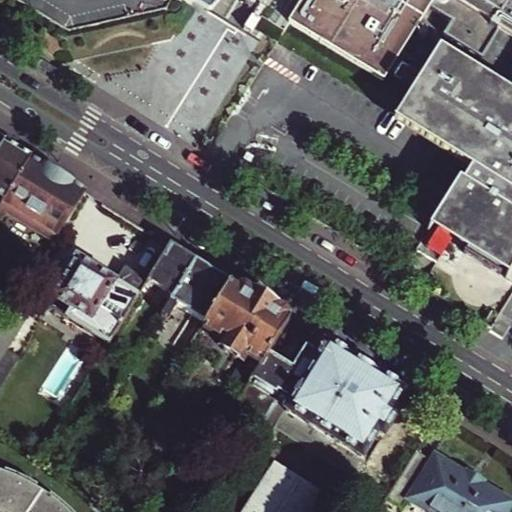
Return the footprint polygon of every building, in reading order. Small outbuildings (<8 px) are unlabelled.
[(156,0),(175,12),(199,0),(156,0)] [(511,0),(289,0),(280,13),(378,74),(425,0),(426,0),(449,14),(440,28),(479,52),(496,26),(494,24),(496,19),(511,29),(511,91),(511,92),(430,39),(410,72),(395,62),(386,77),(401,86),(385,111),(467,163),(458,177),(454,175),(427,216),(437,223),(449,230),(462,239),(457,247),(465,252),(496,271),(501,263),(506,267),(511,258),(511,0)] [(0,207),(30,160),(0,141),(0,207)] [(36,233),(54,244),(85,194),(30,160),(0,207),(0,220),(4,214),(16,220),(23,219),(33,225),(36,233)] [(449,230),(437,223),(426,240),(438,247),(449,230)] [(148,282),(173,298),(195,263),(170,247),(148,282)] [(109,345),(148,282),(125,268),(115,283),(76,259),(46,307),(68,321),(69,320),(109,345)] [(176,307),(204,324),(229,284),(195,263),(173,298),(161,317),(167,321),(176,307)] [(289,321),(229,284),(204,324),(201,329),(221,342),(219,344),(222,352),(234,360),(244,358),(245,357),(261,366),(267,357),(289,321)] [(0,330),(0,361),(24,323),(10,315),(0,330)] [(292,373),(267,357),(261,366),(237,404),(264,421),(277,400),(287,406),(284,411),(361,459),(377,433),(382,436),(394,416),(389,413),(402,392),(326,345),(317,359),(305,351),(292,373)] [(416,453),(386,502),(402,511),(408,503),(422,511),(507,511),(511,506),(511,504),(483,486),(484,485),(466,473),(465,475),(434,456),(431,462),(416,453)] [(316,511),(325,498),(273,462),(239,511),(316,511)] [(15,511),(8,507),(1,502),(0,501),(0,511),(15,511)]
